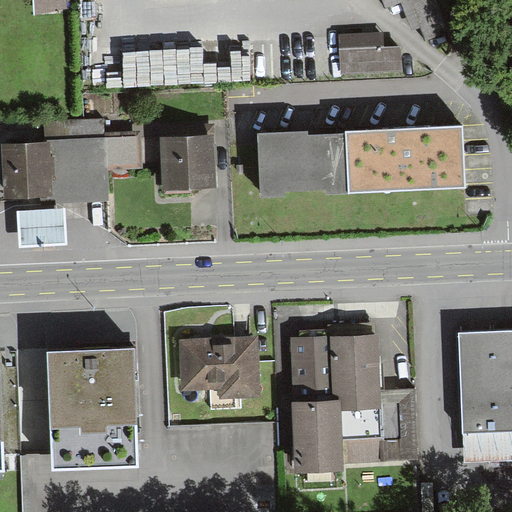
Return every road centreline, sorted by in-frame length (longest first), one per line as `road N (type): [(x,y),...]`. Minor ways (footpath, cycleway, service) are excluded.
road 1 (primary): [(511,261),(0,284)]
road 2 (unknown): [(468,49),(363,9),(290,25)]
road 3 (unknown): [(158,484),(28,467)]
